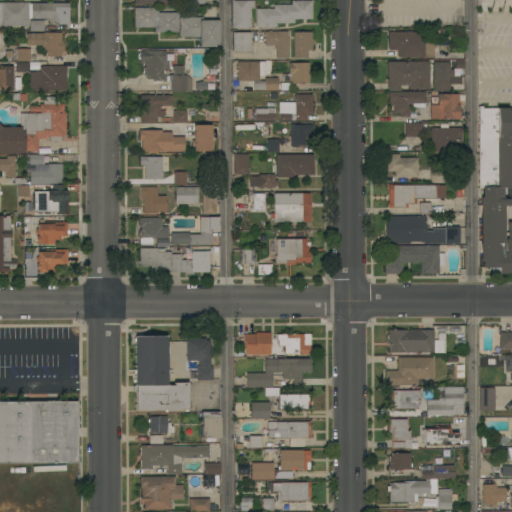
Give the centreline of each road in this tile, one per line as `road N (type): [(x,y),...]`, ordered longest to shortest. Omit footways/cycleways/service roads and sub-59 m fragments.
road 1 (residential): [(348,0),(352,511)]
road 2 (residential): [(0,304),(511,302)]
road 3 (residential): [(103,0),(105,511)]
